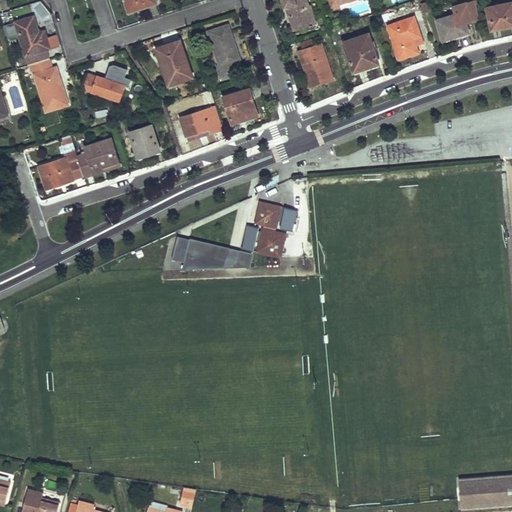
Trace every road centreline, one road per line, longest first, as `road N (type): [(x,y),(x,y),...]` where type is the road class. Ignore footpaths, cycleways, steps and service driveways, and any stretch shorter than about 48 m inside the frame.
road 1 (tertiary): [(51,257),(303,141)]
road 2 (residential): [(295,119),(37,216)]
road 3 (residential): [(511,46),(295,119)]
road 4 (tertiary): [(303,141),(511,69)]
road 5 (residential): [(295,119),(256,0)]
